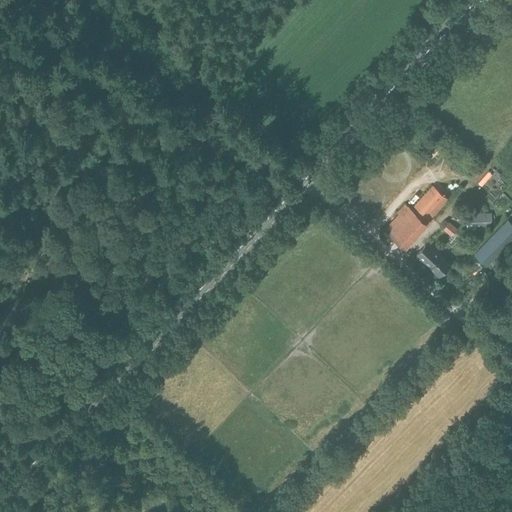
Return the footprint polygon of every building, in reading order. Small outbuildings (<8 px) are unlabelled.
[(385,229),(405,247),(427,223),(426,223),(432,217),(448,199),(432,184),(411,209),(404,203),(397,212),(399,214),(385,229)] [(491,213),(485,213),(484,212),(464,213),(465,225),(485,224),(492,223),(491,213)] [(511,225),(508,221),(476,253),(486,263),(511,237),(511,225)] [(416,255),(438,275),(449,263),(427,243),(416,255)] [(490,271),(487,268),(486,269),(482,273),(476,280),(480,283),(490,271)]
